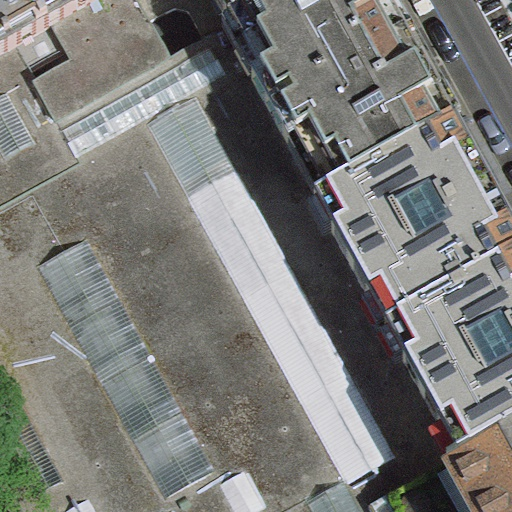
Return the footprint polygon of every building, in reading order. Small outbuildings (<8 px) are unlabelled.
[(0,0),(0,60),(19,50),(54,30),(107,0),(0,0)] [(140,0),(107,0),(54,30),(74,66),(38,84),(19,50),(0,60),(0,168),(16,199),(194,99),(171,57),(152,22),(140,0)] [(206,39),(231,25),(216,0),(140,0),(152,22),(175,8),(191,12),(206,39)] [(216,0),(231,25),(276,0),(216,0)] [(456,126),(387,0),(276,0),(231,25),(326,198),(456,126)] [(374,511),(372,508),(449,466),(460,461),(389,332),(316,203),(326,198),(231,25),(206,39),(171,57),(194,99),(16,199),(0,208),(0,498),(2,503),(16,511),(374,511)] [(511,264),(511,227),(456,126),(326,198),(316,203),(389,332),(511,264)] [(0,208),(16,199),(0,168),(0,208)] [(511,432),(511,264),(389,332),(460,461),(511,432)] [(511,511),(511,432),(460,461),(449,466),(473,511),(511,511)] [(473,511),(449,466),(372,508),(374,511),(473,511)]
